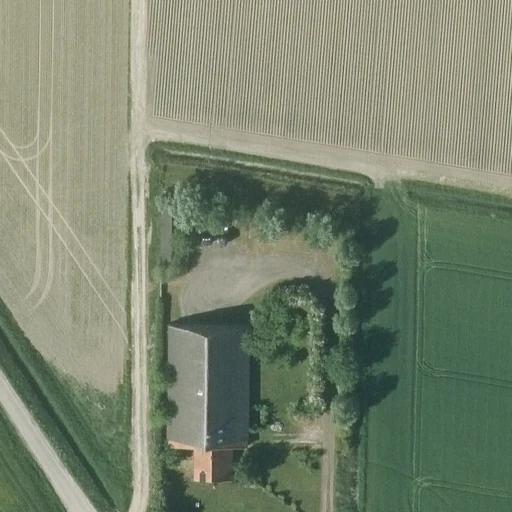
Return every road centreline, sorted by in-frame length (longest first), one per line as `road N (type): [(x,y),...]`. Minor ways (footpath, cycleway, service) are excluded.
road 1 (track): [(134,511),(139,0)]
road 2 (track): [(329,359),(326,511)]
road 3 (tertiary): [(83,511),(0,387)]
